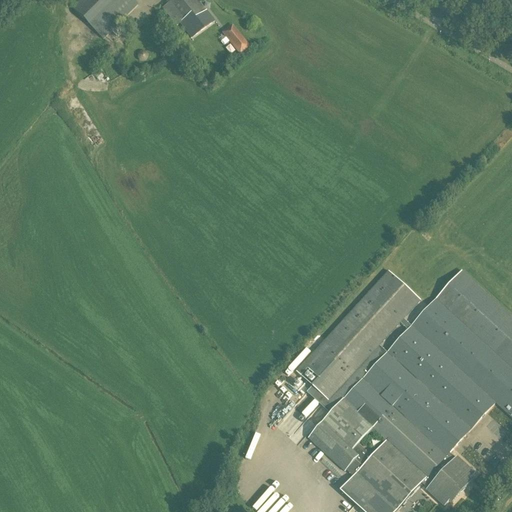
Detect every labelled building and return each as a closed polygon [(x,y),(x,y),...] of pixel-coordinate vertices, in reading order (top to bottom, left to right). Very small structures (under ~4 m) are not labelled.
[(103,41),(111,32),(139,5),(133,0),(81,0),(72,9),(103,41)] [(195,0),(194,1),(193,0),(170,0),(166,3),(167,5),(162,9),(172,22),(194,5),(195,6),(197,5),(199,3),(196,0),(195,0)] [(194,5),(172,22),(176,27),(180,24),(191,39),(214,22),(206,11),(206,12),(199,3),(197,5),(195,6),(194,5)] [(254,43),(240,26),(233,31),(234,32),(223,41),(228,48),(239,39),(247,49),(254,43)] [(347,471),(354,477),(341,492),(355,505),(363,511),(397,511),(401,508),(422,484),(424,486),(429,490),(428,490),(446,507),(476,474),(458,458),(456,459),(450,454),(454,450),(486,414),(497,404),(511,417),(511,316),(463,271),(412,326),(405,320),(422,301),(390,272),(326,341),(297,373),(313,387),(337,409),(331,415),(309,439),(346,472),(347,471)] [(283,511),(290,502),(286,498),(275,511),(283,511)]
